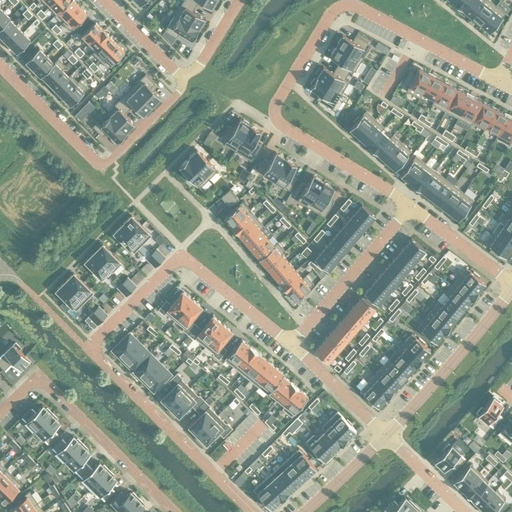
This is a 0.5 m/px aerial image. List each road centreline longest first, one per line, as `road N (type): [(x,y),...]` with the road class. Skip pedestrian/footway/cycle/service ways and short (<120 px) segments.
road 1 (residential): [(345,5),(330,12),(274,101),(277,125),(410,205)]
road 2 (residential): [(292,343),(178,260),(87,350)]
road 3 (residential): [(0,413),(30,383),(46,381),(176,511)]
road 4 (unclassified): [(251,511),(87,350)]
road 5 (tertiary): [(511,288),(385,436)]
road 6 (residential): [(410,205),(292,343)]
road 7 (residential): [(345,5),(500,81)]
road 8 (residential): [(0,66),(101,165)]
road 9 (residential): [(385,436),(292,343)]
road 10 (residential): [(410,205),(511,283)]
road 11 (residential): [(182,75),(178,93),(101,165)]
